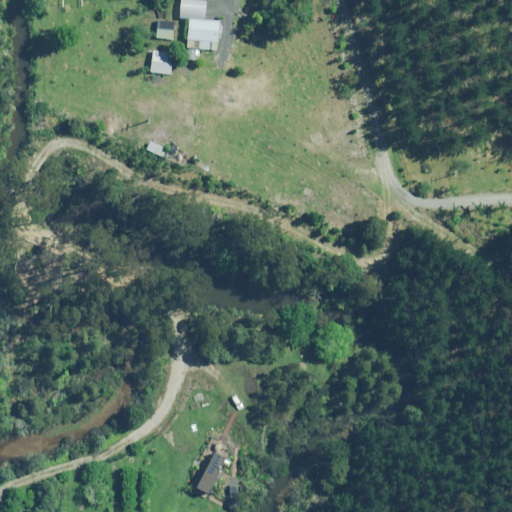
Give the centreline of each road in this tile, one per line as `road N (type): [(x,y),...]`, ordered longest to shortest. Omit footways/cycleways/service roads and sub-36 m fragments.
road 1 (track): [(398,180),(371,130),(331,0)]
road 2 (track): [(398,180),(511,280)]
